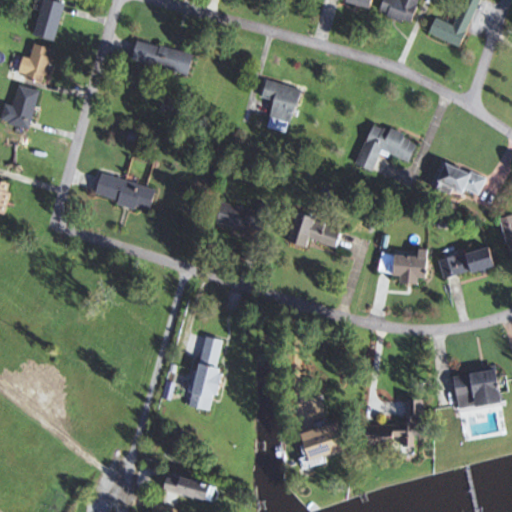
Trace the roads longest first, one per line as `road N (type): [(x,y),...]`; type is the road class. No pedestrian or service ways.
road 1 (residential): [(59,221),(187,270),(386,328),(433,330),(511,312),(472,105),(394,66),(154,0)]
road 2 (residential): [(59,221),(119,0)]
